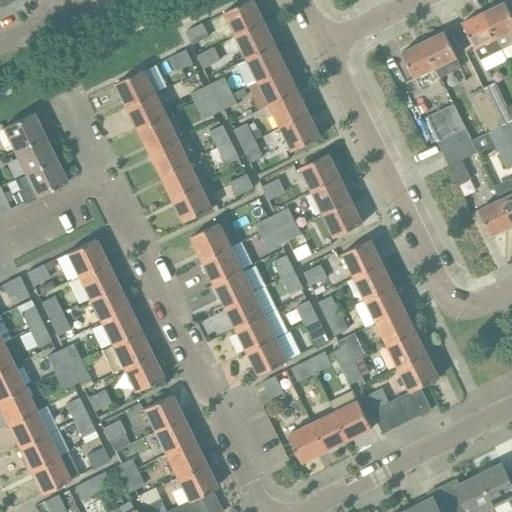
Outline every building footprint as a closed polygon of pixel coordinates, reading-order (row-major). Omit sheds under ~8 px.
[(236,36),(264,22),(253,0),(249,0),(225,12),(236,36)] [(511,15),(505,2),(484,12),(501,48),(511,42),(511,15)] [(501,48),(484,12),(462,23),(474,48),(481,61),(502,50),(501,48)] [(247,59),(275,45),(264,22),(236,36),(247,59)] [(212,43),(203,23),(186,31),(196,51),(212,43)] [(444,31),(423,41),(436,67),(441,78),(462,67),(444,31)] [(414,78),(436,67),(423,41),(401,52),(414,78)] [(275,45),(247,59),(258,82),(287,68),(275,45)] [(221,59),(215,47),(198,55),(203,67),(221,59)] [(193,62),(186,49),(170,57),(176,70),(193,62)] [(287,68),(258,82),(270,104),(298,91),(287,68)] [(116,83),(127,107),(155,93),(144,70),(116,83)] [(208,85),(212,94),(216,102),(234,94),(239,91),(248,86),(244,79),(230,86),(225,76),(208,85)] [(483,88),(501,125),(511,120),(511,116),(496,82),(483,88)] [(195,102),(212,94),(208,85),(190,93),(195,102)] [(489,131),(501,125),(483,88),(471,94),(489,131)] [(309,114),(298,91),(270,104),(281,127),(309,114)] [(139,130),(166,116),(155,93),(127,107),(139,130)] [(216,102),(212,94),(195,102),(203,119),(221,111),(216,102)] [(234,94),(216,102),(221,111),(238,103),(234,94)] [(425,117),(443,154),(471,140),(466,128),(465,128),(453,104),(425,117)] [(2,127),(13,151),(44,135),(39,125),(38,126),(33,114),(33,113),(2,127)] [(320,137),(309,114),(281,127),(292,151),(320,137)] [(150,153),(177,139),(166,116),(139,130),(150,153)] [(511,120),(501,125),(511,147),(511,120)] [(233,130),(242,147),(256,140),(256,139),(262,136),(259,128),(252,131),(248,123),(233,130)] [(217,148),(231,141),(223,124),(209,131),(217,148)] [(511,147),(501,125),(489,131),(490,133),(472,141),(480,157),(497,149),(507,170),(511,167),(511,147)] [(44,135),(13,151),(24,173),(31,170),(54,159),(49,146),(44,135)] [(161,175),(188,162),(177,139),(150,153),(161,175)] [(264,157),(256,140),(242,147),(250,164),(264,157)] [(471,140),(443,154),(459,185),(471,179),(462,160),(477,153),(479,157),(480,157),(472,141),(471,140)] [(226,165),(227,165),(240,159),(231,141),(217,148),(226,165)] [(312,191),(340,177),(329,154),(301,167),(312,191)] [(54,159),(31,170),(24,173),(30,185),(17,192),(22,203),(67,181),(61,171),(54,159)] [(199,185),(188,162),(161,175),(172,198),(199,185)] [(278,178),(276,173),(259,181),(273,210),(286,204),(281,194),(286,192),(279,178),(278,178)] [(254,188),(247,174),(229,183),(236,197),(254,188)] [(351,200),(340,177),(312,191),(324,214),(351,200)] [(500,199),(511,223),(511,180),(510,180),(495,187),(500,199)] [(199,185),(172,198),(184,222),(211,209),(199,185)] [(0,188),(0,213),(10,209),(7,203),(15,200),(10,190),(3,194),(0,188)] [(491,235),(511,225),(511,223),(500,199),(479,210),(491,235)] [(351,200),(324,214),(335,237),(363,223),(351,200)] [(277,224),(282,234),(298,226),(289,207),(272,216),(277,224)] [(277,224),(272,216),(255,225),(257,229),(259,233),(277,224)] [(191,237),(203,260),(231,246),(220,223),(191,237)] [(259,233),(268,251),(286,242),(282,234),(277,224),(259,233)] [(302,234),(298,226),(282,234),(286,242),(302,234)] [(78,276),(106,262),(94,239),(66,253),(78,276)] [(343,253),(354,277),(382,263),(371,240),(343,253)] [(214,283),(242,269),(231,246),(203,260),(214,283)] [(281,279),(296,271),(287,254),(272,262),(281,279)] [(78,276),(89,299),(117,285),(106,262),(78,276)] [(354,277),(365,300),(393,286),(382,263),(354,277)] [(50,277),(43,264),(26,272),(33,285),(50,277)] [(304,273),(311,287),(328,279),(321,265),(304,273)] [(225,306),(253,292),(242,269),(214,283),(225,306)] [(296,271),(281,279),(289,295),(304,288),(296,271)] [(29,295),(19,276),(2,284),(9,298),(14,295),(16,301),(29,295)] [(100,322),(128,308),(117,285),(89,299),(100,322)] [(365,300),(376,322),(405,309),(393,286),(365,300)] [(264,315),(253,292),(225,306),(236,329),(264,315)] [(318,302),(326,319),(341,312),(332,295),(318,302)] [(40,303),(48,319),(63,312),(54,296),(40,303)] [(304,324),(318,317),(309,300),(295,307),(304,324)] [(28,329),(42,322),(33,305),(20,312),(28,329)] [(140,331),(128,308),(100,322),(111,345),(140,331)] [(405,309),(376,322),(388,345),(416,332),(405,309)] [(74,335),(63,312),(48,319),(60,342),(74,335)] [(349,330),(341,312),(326,319),(335,337),(349,330)] [(247,352),(276,338),(264,315),(236,329),(247,352)] [(318,317),(304,324),(312,341),(326,334),(318,317)] [(0,319),(0,342),(1,342),(9,338),(0,319)] [(42,322),(28,329),(36,346),(50,339),(42,322)] [(123,368),(151,354),(140,331),(111,345),(123,368)] [(416,332),(388,345),(399,368),(427,355),(416,332)] [(334,351),(342,368),(345,366),(365,357),(367,356),(355,333),(337,342),(340,348),(334,351)] [(287,361),(276,338),(247,352),(259,375),(287,361)] [(0,371),(13,365),(1,342),(0,342),(0,371)] [(60,349),(68,366),(81,360),(73,343),(60,349)] [(54,373),(68,366),(60,349),(56,351),(54,345),(44,350),(47,356),(46,356),(54,373)] [(309,359),(316,373),(333,364),(325,350),(309,359)] [(151,354),(123,368),(134,391),(162,377),(151,354)] [(399,368),(410,391),(410,392),(421,387),(438,378),(427,355),(399,368)] [(342,368),(350,384),(363,378),(359,370),(369,365),(365,357),(345,366),(342,368)] [(316,373),(309,359),(292,367),(299,381),(316,373)] [(81,360),(68,366),(77,383),(89,377),(81,360)] [(0,399),(24,388),(13,365),(0,371),(0,399)] [(77,383),(68,366),(54,373),(63,390),(77,383)] [(293,387),(285,371),(262,382),(270,399),(293,387)] [(410,391),(408,392),(419,416),(432,409),(421,387),(410,392),(410,391)] [(24,388),(0,399),(0,410),(7,424),(35,411),(24,388)] [(384,404),(389,402),(382,388),(365,397),(371,410),(384,404)] [(111,403),(104,389),(87,398),(94,412),(111,403)] [(419,416),(408,392),(395,399),(407,422),(419,416)] [(142,408),(154,431),(182,418),(171,394),(142,408)] [(65,404),(73,421),(87,414),(78,397),(65,404)] [(395,399),(389,402),(384,404),(395,427),(407,422),(395,399)] [(358,401),(335,412),(348,440),(372,429),(358,401)] [(384,404),(371,410),(383,433),(395,427),(384,404)] [(18,447),(46,434),(35,411),(7,424),(18,447)] [(312,423),(325,451),(348,440),(335,412),(312,423)] [(95,431),(87,414),(73,421),(81,437),(95,431)] [(182,418),(154,431),(165,454),(193,441),(182,418)] [(126,433),(119,419),(101,428),(109,442),(126,433)] [(302,463),(325,451),(312,423),(288,435),(302,463)] [(29,470),(57,457),(46,434),(18,447),(29,470)] [(165,454),(176,477),(204,464),(193,441),(165,454)] [(93,468),(110,460),(103,447),(86,455),(93,468)] [(68,452),(57,457),(29,470),(41,494),(69,480),(79,474),(68,452)] [(113,467),(119,477),(123,475),(137,468),(132,458),(113,467)] [(491,469),(480,475),(495,506),(508,499),(511,506),(511,470),(507,473),(501,463),(491,468),(491,469)] [(204,464),(176,477),(188,501),(196,497),(211,489),(216,487),(204,464)] [(119,477),(127,494),(145,485),(137,468),(123,475),(119,477)] [(90,478),(97,492),(114,483),(107,469),(90,478)] [(482,511),(495,506),(480,475),(466,481),(466,480),(455,485),(460,496),(451,501),(456,511),(482,511)] [(74,486),(81,500),(97,492),(90,478),(74,486)] [(145,511),(165,511),(166,511),(159,499),(154,488),(138,496),(145,511)] [(211,489),(196,497),(203,511),(222,511),(223,511),(211,489)] [(63,511),(65,511),(57,494),(44,501),(49,511),(63,511)] [(412,508),(414,511),(456,511),(451,501),(439,507),(433,496),(423,501),(423,502),(412,508)] [(203,511),(196,497),(188,501),(180,504),(184,511),(203,511)]
